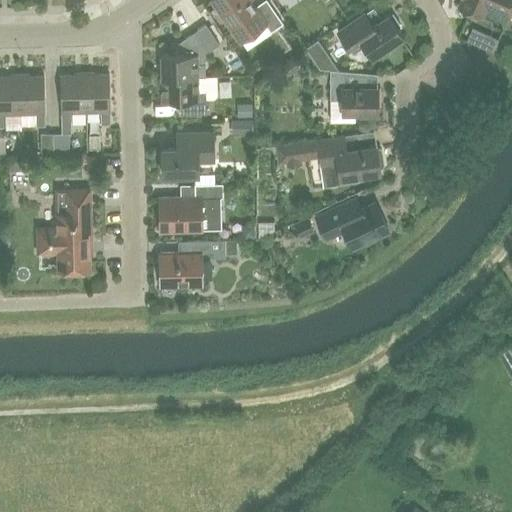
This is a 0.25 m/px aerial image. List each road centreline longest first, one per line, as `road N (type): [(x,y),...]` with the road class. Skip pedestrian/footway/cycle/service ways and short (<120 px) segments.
road 1 (residential): [(0,306),(115,302),(131,293),(137,276),(126,39),(115,24)]
road 2 (residential): [(429,196),(409,173),(409,82),(443,45),(425,0)]
